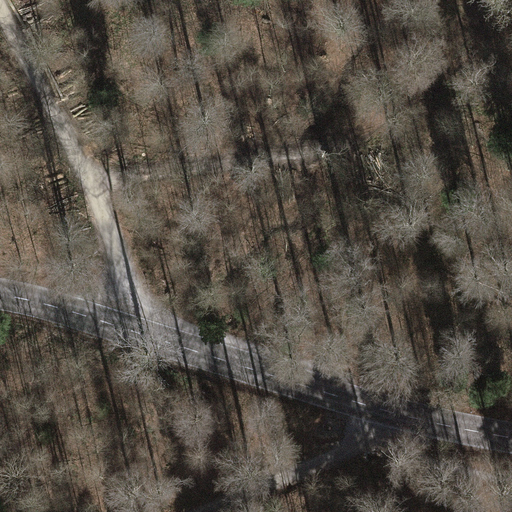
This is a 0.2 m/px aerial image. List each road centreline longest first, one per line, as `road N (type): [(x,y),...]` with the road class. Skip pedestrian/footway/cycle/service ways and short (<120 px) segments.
road 1 (tertiary): [(511,436),(387,415),(153,334),(0,292)]
road 2 (track): [(85,169),(177,168),(343,146),(405,98),(487,0)]
road 3 (track): [(0,7),(85,169),(153,334)]
road 4 (track): [(387,415),(361,439),(202,511)]
